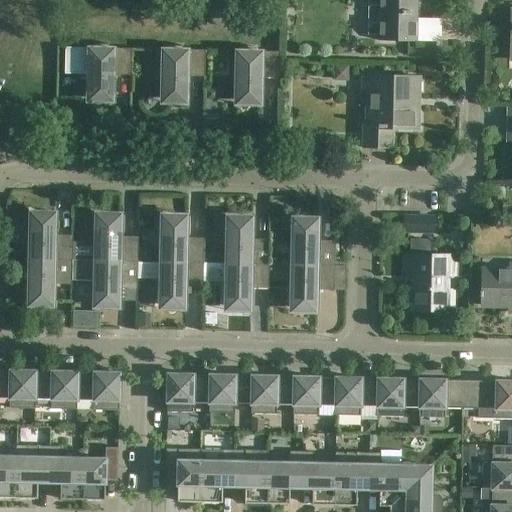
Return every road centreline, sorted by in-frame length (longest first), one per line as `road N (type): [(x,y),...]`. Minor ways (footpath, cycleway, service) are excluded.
road 1 (residential): [(0,179),(3,172),(363,182)]
road 2 (residential): [(363,182),(443,181),(468,172),(475,0)]
road 3 (residential): [(146,348),(360,350)]
road 4 (residential): [(363,182),(360,350)]
road 5 (residential): [(142,511),(146,348)]
road 6 (residential): [(511,354),(360,350)]
road 7 (residential): [(146,348),(0,343)]
